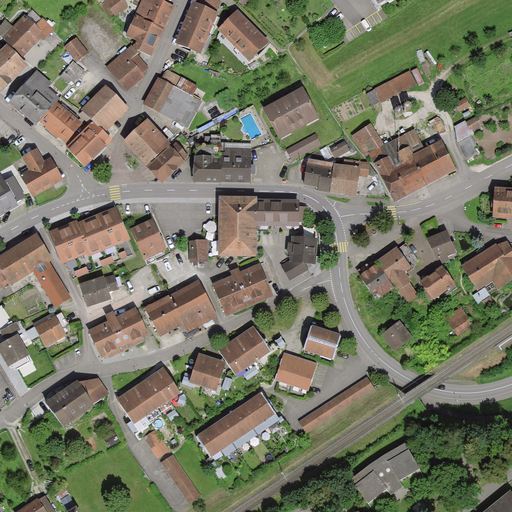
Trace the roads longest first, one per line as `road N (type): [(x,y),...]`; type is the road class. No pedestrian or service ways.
road 1 (residential): [(90,371),(167,357),(341,278)]
road 2 (residential): [(511,381),(455,391),(395,372),(358,332),(341,278)]
road 3 (tertiary): [(129,191),(300,193),(332,219)]
road 4 (residential): [(186,0),(122,133),(117,154),(129,191)]
road 5 (tertiary): [(511,164),(418,208),(332,219)]
road 6 (residential): [(90,371),(78,300),(29,220)]
road 7 (track): [(511,38),(435,80),(445,121)]
road 8 (residential): [(87,197),(77,173),(0,107)]
